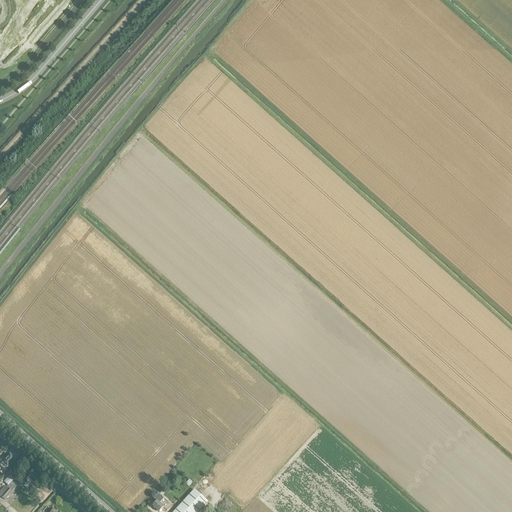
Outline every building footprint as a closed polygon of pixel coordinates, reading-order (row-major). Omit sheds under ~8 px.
[(13,459),(14,459),(13,457),(11,456),(10,456),(6,460),(3,457),(0,460),(0,465),(0,466),(1,466),(5,470),(7,468),(14,460),(13,459)] [(10,475),(3,481),(12,490),(17,486),(12,480),(13,478),(10,475)] [(26,480),(28,482),(26,484),(30,487),(32,485),(33,486),(38,481),(31,475),(26,480)] [(6,485),(0,490),(0,494),(5,499),(12,491),(6,485)] [(195,490),(174,511),(199,511),(208,502),(195,490)] [(160,504),(162,501),(164,499),(158,494),(154,499),(157,502),(153,507),(158,511),(159,511),(164,507),(160,504)]
